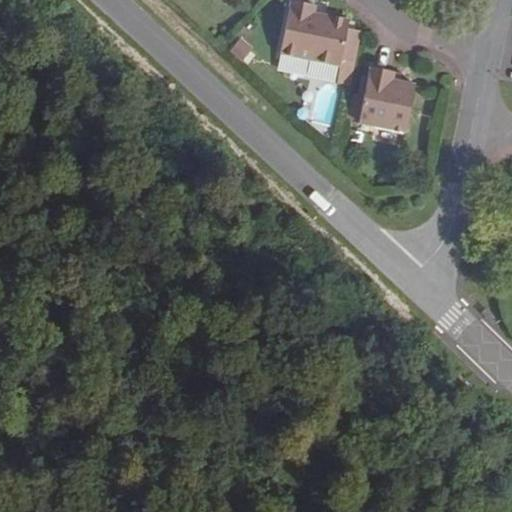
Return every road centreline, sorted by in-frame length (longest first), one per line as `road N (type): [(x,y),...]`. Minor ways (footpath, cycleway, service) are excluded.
road 1 (tertiary): [(409,281),(110,0)]
road 2 (unclassified): [(474,120),(456,210),(441,244),(409,281)]
road 3 (residential): [(487,54),(399,31),(359,0)]
road 4 (tertiary): [(511,379),(409,281)]
